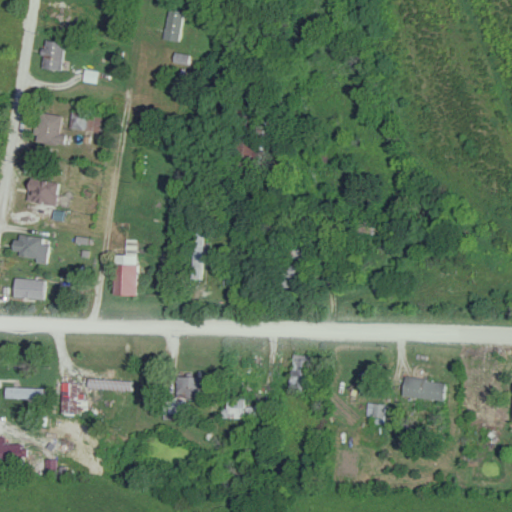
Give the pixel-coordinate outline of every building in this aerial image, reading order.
[(82,20),(83,5),(67,4),(65,18),(82,20)] [(182,43),(188,11),(172,8),(166,40),(182,43)] [(46,71),(67,71),(67,42),(46,42),(46,71)] [(66,116),(42,113),(37,142),(67,147),(68,135),(64,135),(66,116)] [(74,131),(104,131),(105,114),(75,113),(74,131)] [(29,204),(59,207),(62,183),(32,180),(29,204)] [(51,240),(18,234),(14,256),(47,262),(51,240)] [(207,280),(205,234),(194,234),(197,281),(207,280)] [(116,298),(141,298),(141,256),(116,256),(116,298)] [(285,266),(285,284),(302,284),(302,266),(285,266)] [(15,298),(47,301),(49,281),(17,278),(15,298)] [(221,363),(228,381),(249,372),(242,354),(221,363)] [(290,392),(314,393),(316,357),(292,356),(290,392)] [(468,373),(472,400),(494,397),(490,369),(468,373)] [(187,400),(204,400),(204,377),(177,377),(177,391),(169,391),(169,410),(187,410),(187,400)] [(445,401),(447,382),(405,378),(403,397),(445,401)] [(80,383),(63,383),(63,397),(53,397),(53,417),(80,417),(80,383)] [(0,457),(45,458),(45,447),(0,447),(0,457)]
